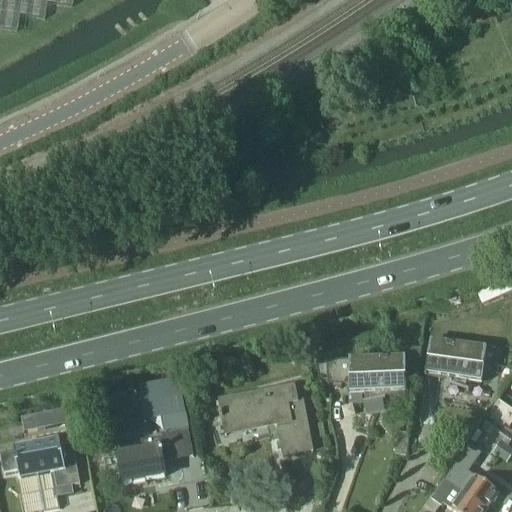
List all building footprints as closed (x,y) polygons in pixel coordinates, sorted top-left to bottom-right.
[(0,0),(0,31),(15,33),(17,18),(42,21),(45,5),(70,9),(71,0),(0,0)] [(479,386),(481,376),(489,377),(489,378),(491,378),(494,353),(428,344),(423,380),(424,381),(424,379),(445,382),(445,386),(444,386),(444,387),(462,393),(465,384),(479,386)] [(404,397),(403,360),(324,363),(325,389),(326,388),(347,387),(348,398),(363,397),(364,406),(383,402),(383,401),(382,401),(382,396),(403,396),(403,397),(404,397)] [(176,383),(138,390),(145,426),(183,419),(176,383)] [(281,459),(311,453),(301,403),(296,404),(293,389),(217,403),(224,438),(275,428),(281,459)] [(511,414),(499,405),(491,417),(508,429),(511,423),(511,414)] [(54,415),(34,418),(37,433),(57,429),(54,415)] [(511,437),(489,419),(478,433),(503,452),(511,441),(511,437)] [(191,458),(186,434),(140,443),(142,454),(116,459),(122,487),(164,479),(161,464),(191,458)] [(12,453),(0,455),(0,464),(2,477),(16,474),(18,482),(53,476),(56,495),(53,495),(54,500),(72,497),(70,489),(79,488),(75,467),(71,447),(59,449),(58,445),(12,453)] [(485,511),(486,511),(498,496),(475,479),(469,486),(451,473),(444,482),(485,511)] [(450,511),(451,511),(485,511),(444,482),(430,502),(440,509),(442,507),(448,511),(450,511)]
